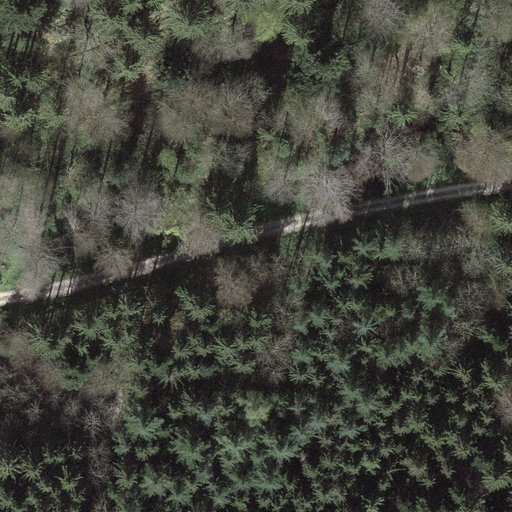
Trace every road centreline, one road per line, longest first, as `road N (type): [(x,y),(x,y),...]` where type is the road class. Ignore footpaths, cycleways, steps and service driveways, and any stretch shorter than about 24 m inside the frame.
road 1 (track): [(511,180),(336,211),(0,295)]
road 2 (track): [(40,70),(215,0)]
